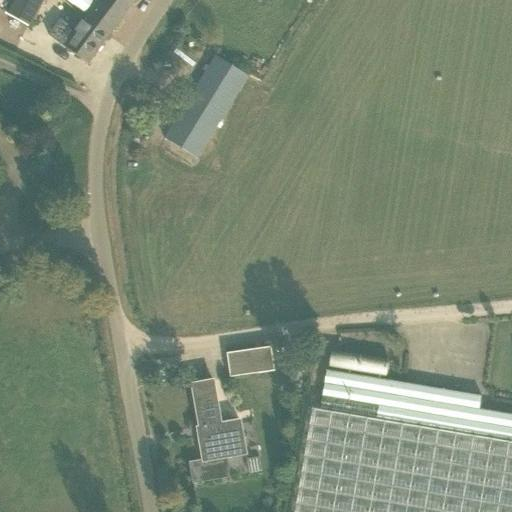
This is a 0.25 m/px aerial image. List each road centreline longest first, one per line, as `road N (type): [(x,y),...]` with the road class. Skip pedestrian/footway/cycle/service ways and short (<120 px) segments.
road 1 (unclassified): [(150,511),(94,185),(109,92),(164,0)]
road 2 (track): [(123,357),(332,323),(511,308)]
